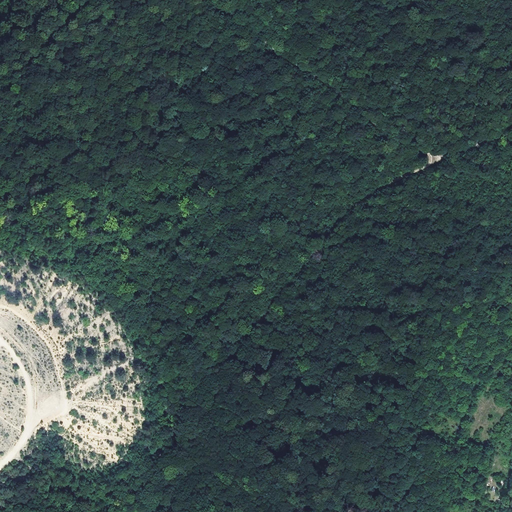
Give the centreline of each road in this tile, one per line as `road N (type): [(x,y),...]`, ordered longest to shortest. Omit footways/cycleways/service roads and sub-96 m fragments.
road 1 (track): [(258,511),(233,421),(236,377),(249,345),(295,263),(371,192),(442,160)]
road 2 (track): [(205,0),(439,158),(511,131)]
